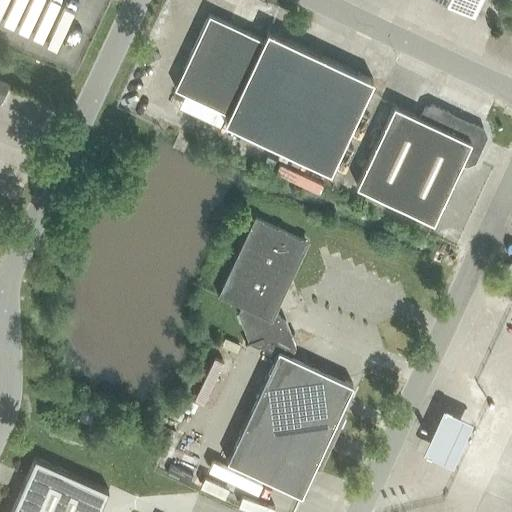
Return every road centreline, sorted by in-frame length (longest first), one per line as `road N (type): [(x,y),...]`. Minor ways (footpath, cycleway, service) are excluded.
road 1 (unclassified): [(363,511),(511,198)]
road 2 (unclassified): [(0,309),(141,0)]
road 3 (unclassified): [(511,93),(313,0)]
